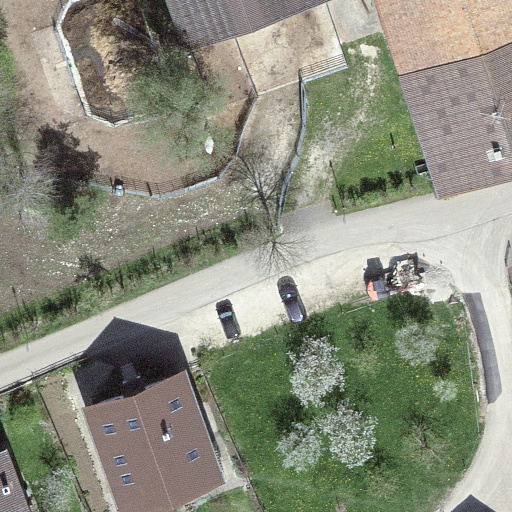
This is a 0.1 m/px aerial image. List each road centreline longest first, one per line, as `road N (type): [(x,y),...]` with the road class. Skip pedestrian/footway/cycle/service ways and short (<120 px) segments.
road 1 (unclassified): [(0,370),(243,268),(450,206)]
road 2 (residential): [(450,206),(493,319),(503,372),(496,453),(461,511)]
